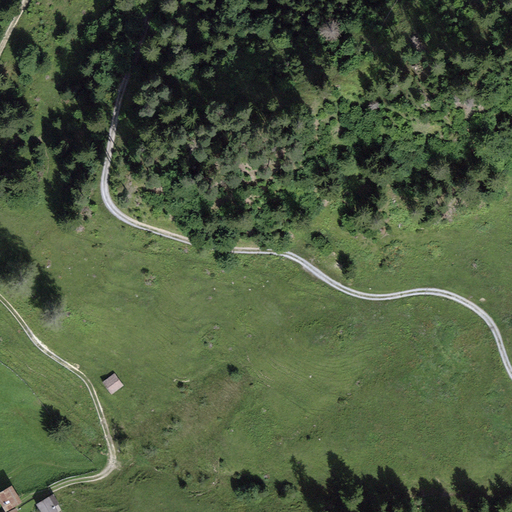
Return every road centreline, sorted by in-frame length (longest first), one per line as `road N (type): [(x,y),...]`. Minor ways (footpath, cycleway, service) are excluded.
road 1 (track): [(511,373),(490,322),(456,297),(369,297),(285,253),(217,248),(115,213),(103,188),(151,0)]
road 2 (track): [(0,297),(51,355),(83,377),(111,444),(108,470),(98,477),(33,494)]
